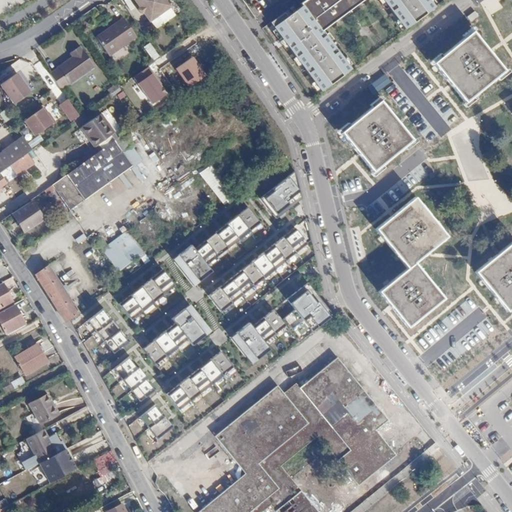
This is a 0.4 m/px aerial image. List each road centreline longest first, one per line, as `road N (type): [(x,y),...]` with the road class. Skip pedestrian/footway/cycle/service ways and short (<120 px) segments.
road 1 (residential): [(445,416),(352,301),(301,117)]
road 2 (residential): [(156,511),(0,236)]
road 3 (residential): [(301,117),(457,0)]
road 4 (residential): [(301,117),(221,0)]
